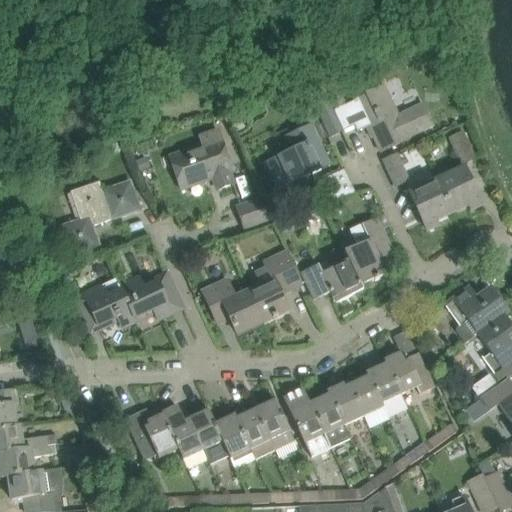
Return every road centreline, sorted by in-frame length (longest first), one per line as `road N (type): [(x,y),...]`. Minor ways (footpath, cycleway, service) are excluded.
road 1 (residential): [(432,280),(314,358),(221,367)]
road 2 (residential): [(221,367),(0,382)]
road 3 (residential): [(221,367),(161,236)]
road 4 (residential): [(432,280),(371,159)]
